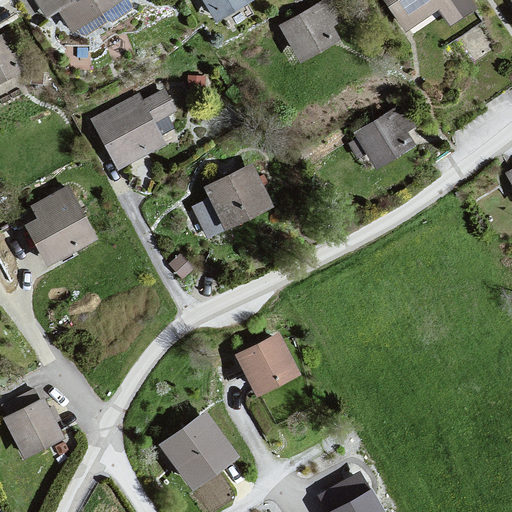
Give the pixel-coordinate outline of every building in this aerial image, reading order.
[(32,0),(47,20),(60,12),(76,33),(121,0),(32,0)] [(204,0),(216,17),(244,0),(204,0)] [(326,0),(320,0),(279,26),(301,64),(346,36),(326,0)] [(467,0),(382,0),(406,36),(440,14),(451,28),(476,12),(467,0)] [(4,33),(0,35),(0,83),(24,71),(4,33)] [(136,94),(89,120),(117,170),(164,145),(136,94)] [(399,108),(354,137),(376,174),(422,146),(399,108)] [(251,167),(205,189),(228,234),(274,212),(251,167)] [(97,243),(67,188),(29,207),(37,221),(25,227),(51,268),(97,243)] [(266,331),(225,352),(243,390),(284,369),(266,331)] [(64,438),(42,401),(3,420),(23,460),(64,438)] [(210,411),(157,445),(188,491),(238,459),(210,411)] [(381,511),(358,473),(320,497),(329,511),(381,511)]
